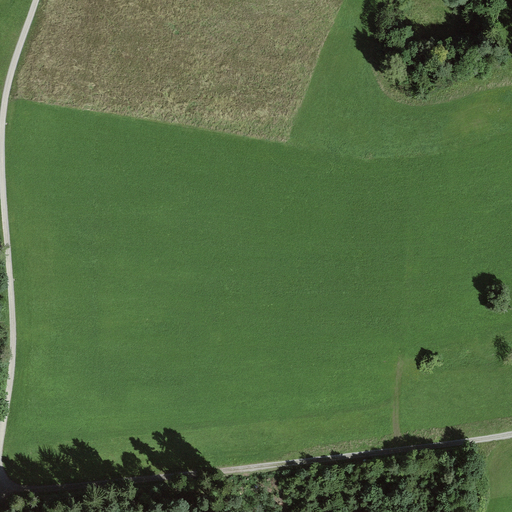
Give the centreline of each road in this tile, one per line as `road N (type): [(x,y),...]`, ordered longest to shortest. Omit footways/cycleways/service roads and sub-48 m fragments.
road 1 (track): [(0,489),(511,435)]
road 2 (track): [(35,0),(4,97),(15,336),(0,454)]
